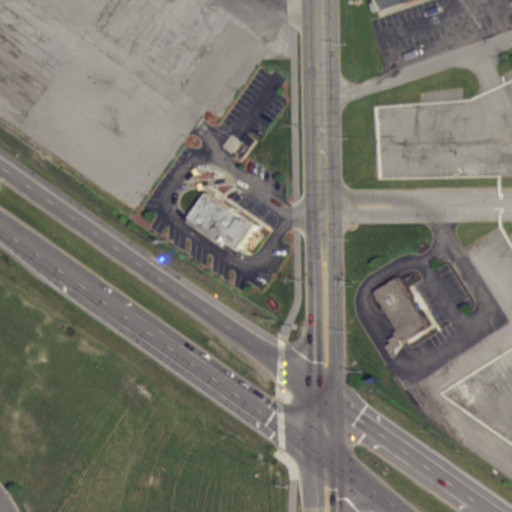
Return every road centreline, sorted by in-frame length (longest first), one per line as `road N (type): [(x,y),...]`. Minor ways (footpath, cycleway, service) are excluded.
road 1 (primary): [(492,511),(0,163)]
road 2 (primary): [(318,0),(325,457)]
road 3 (primary): [(0,226),(325,457)]
